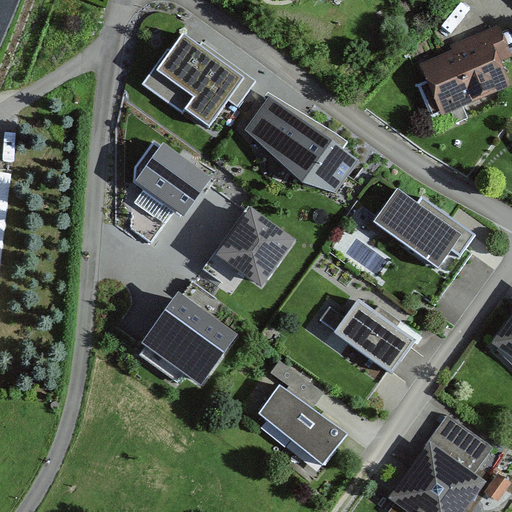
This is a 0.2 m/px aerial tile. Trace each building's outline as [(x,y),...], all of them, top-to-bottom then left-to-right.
[(492,33),(415,67),(436,113),(494,86),(487,69),(504,61),(492,33)] [(208,130),(229,102),(237,108),(256,82),(202,43),(199,48),(183,37),(171,53),(167,50),(141,85),(182,114),(184,113),(208,130)] [(359,166),(269,102),(246,135),(335,198),(359,166)] [(213,185),(163,149),(135,188),(184,224),(213,185)] [(398,196),(374,229),(438,275),(453,255),(461,260),(475,241),(422,202),(417,209),(398,196)] [(251,214),(217,261),(263,294),(297,246),(251,214)] [(178,300),(142,351),(202,394),(238,343),(178,300)] [(414,341),(359,301),(337,331),(392,371),(414,341)] [(511,319),(491,350),(511,364),(511,319)] [(286,391),(280,387),(260,414),(324,462),(345,434),(311,409),(322,393),(280,362),(272,372),(291,386),(286,391)] [(494,452),(451,420),(388,504),(398,511),(471,511),(487,491),(472,481),(494,452)]
